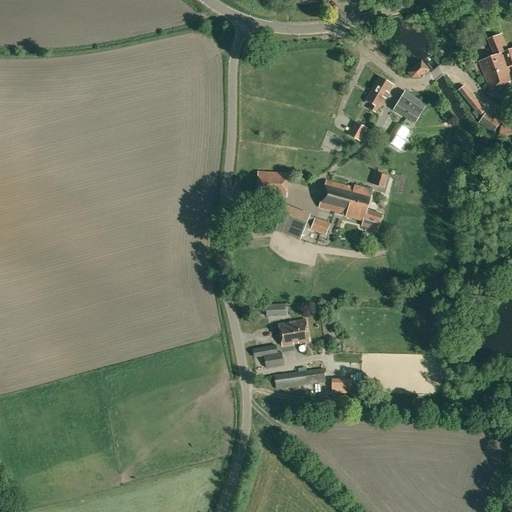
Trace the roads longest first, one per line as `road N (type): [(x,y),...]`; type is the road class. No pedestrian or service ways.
road 1 (unclassified): [(221,511),(247,412),(220,239),(234,55),(246,21)]
road 2 (residential): [(511,116),(459,69),(422,86),(396,76),(344,37),(341,26)]
